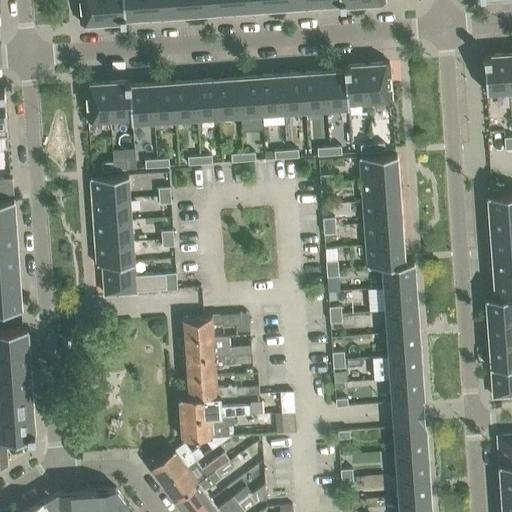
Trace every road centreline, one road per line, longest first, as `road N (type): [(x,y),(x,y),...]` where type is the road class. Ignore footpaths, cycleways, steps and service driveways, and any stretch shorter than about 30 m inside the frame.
road 1 (residential): [(28,55),(444,24)]
road 2 (residential): [(473,423),(444,24)]
road 3 (residential): [(29,85),(56,463)]
road 4 (residential): [(56,463),(129,469),(161,511)]
